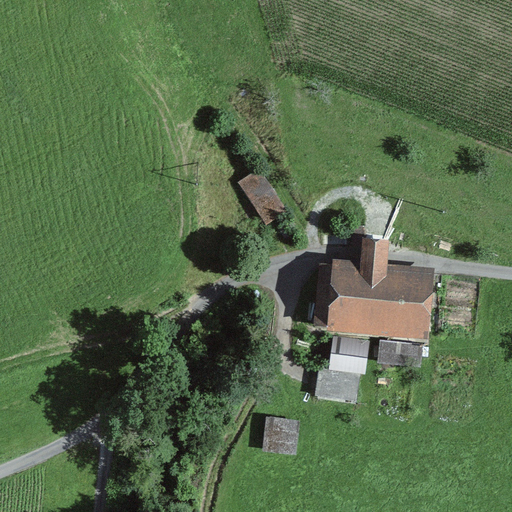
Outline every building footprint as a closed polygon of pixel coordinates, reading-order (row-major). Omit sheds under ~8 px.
[(242,183),(268,220),(284,209),(258,172),(242,183)] [(364,227),(353,227),(353,243),(366,243),(366,242),(364,227)] [(322,271),(318,316),(420,325),(424,280),(382,276),(385,243),(366,242),(366,243),(363,275),(322,271)] [(323,364),(318,395),(355,400),(363,344),(339,340),(335,365),(323,364)] [(422,345),(383,341),(380,359),(420,363),(422,345)] [(298,424),(271,420),(267,449),(294,450),(298,424)]
